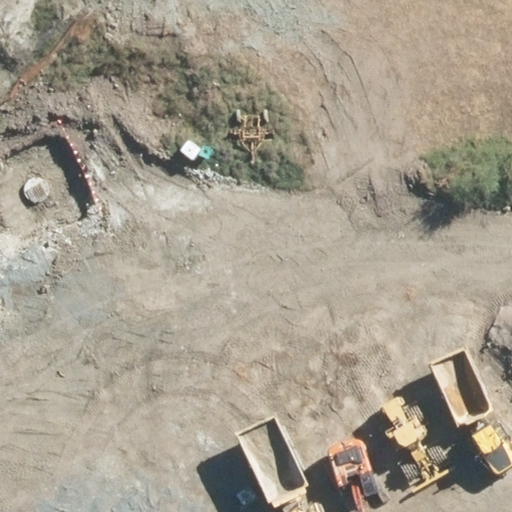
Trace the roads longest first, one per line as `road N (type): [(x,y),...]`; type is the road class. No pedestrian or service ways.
road 1 (residential): [(511,214),(385,0),(75,0),(0,44)]
road 2 (residential): [(0,373),(78,511)]
